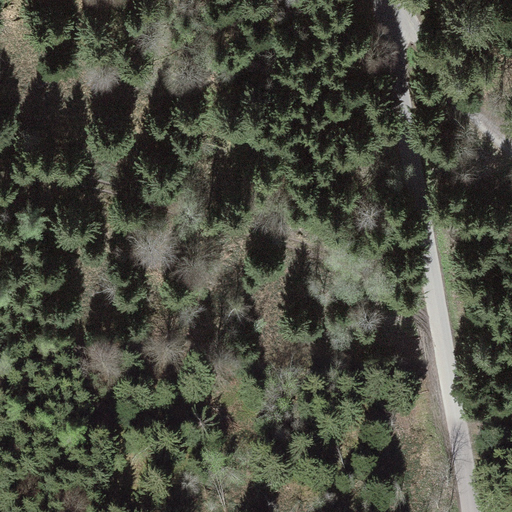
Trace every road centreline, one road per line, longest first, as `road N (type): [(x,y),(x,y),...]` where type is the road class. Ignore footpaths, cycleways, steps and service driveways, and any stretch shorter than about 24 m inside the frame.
road 1 (track): [(434,307),(316,253),(154,199),(0,170)]
road 2 (unclassified): [(473,511),(393,63)]
road 3 (unclassified): [(393,63),(511,149)]
